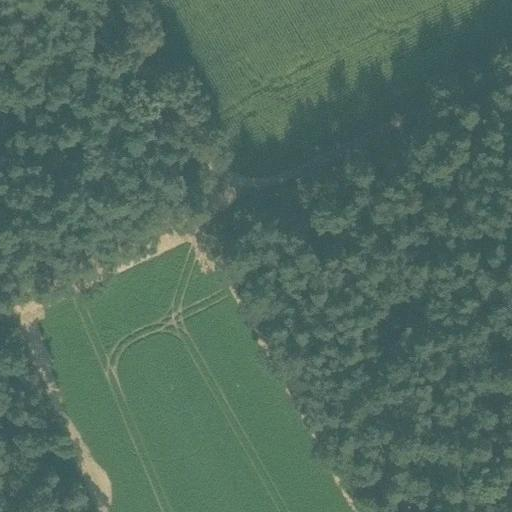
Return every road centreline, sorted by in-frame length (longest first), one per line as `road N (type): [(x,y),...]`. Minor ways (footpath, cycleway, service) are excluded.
road 1 (track): [(228,209),(511,70)]
road 2 (track): [(228,209),(0,310)]
road 3 (track): [(106,0),(228,209)]
